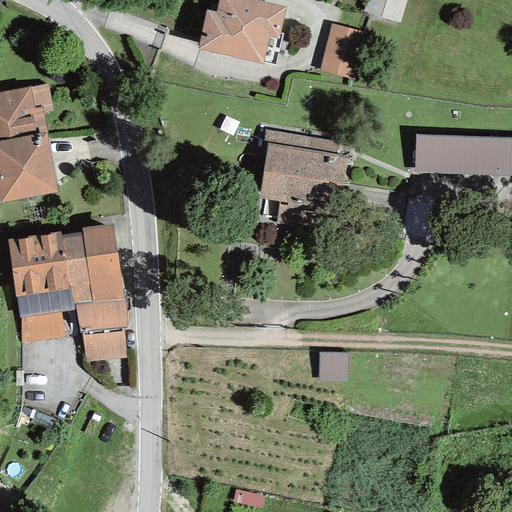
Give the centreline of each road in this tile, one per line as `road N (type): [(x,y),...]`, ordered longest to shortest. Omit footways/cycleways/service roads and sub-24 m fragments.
road 1 (unclassified): [(146,511),(151,332),(136,154),(97,45),(43,0)]
road 2 (track): [(151,332),(511,355)]
